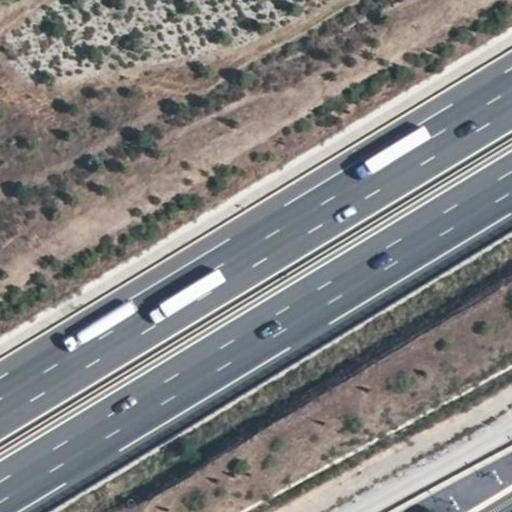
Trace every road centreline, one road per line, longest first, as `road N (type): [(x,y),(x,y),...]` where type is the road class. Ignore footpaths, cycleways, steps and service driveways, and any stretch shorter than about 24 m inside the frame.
road 1 (motorway): [(0,492),(511,181)]
road 2 (motorway): [(511,98),(0,408)]
